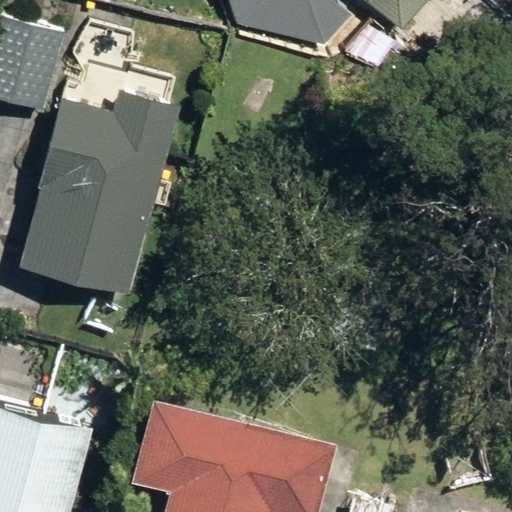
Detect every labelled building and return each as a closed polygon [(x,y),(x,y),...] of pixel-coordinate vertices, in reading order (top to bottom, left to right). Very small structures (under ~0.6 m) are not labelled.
[(2,0),(0,9),(0,83),(47,96),(69,18),(7,0),(2,0)] [(389,0),(406,13),(416,0),(389,0)] [(23,248),(133,276),(183,89),(123,72),(116,94),(67,81),(23,248)] [(330,318),(381,331),(397,269),(346,256),(330,318)] [(163,511),(277,511),(281,501),(318,511),(342,429),(159,377),(135,461),(175,471),(163,511)] [(0,511),(68,511),(95,413),(0,387),(0,511)] [(511,511),(511,502),(472,494),(467,511),(415,511),(400,509),(399,511),(511,511)]
